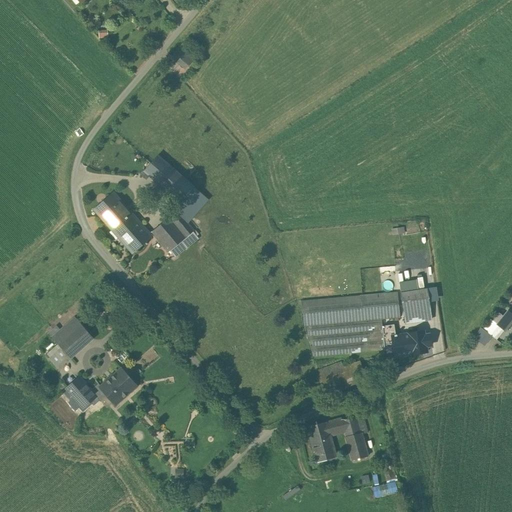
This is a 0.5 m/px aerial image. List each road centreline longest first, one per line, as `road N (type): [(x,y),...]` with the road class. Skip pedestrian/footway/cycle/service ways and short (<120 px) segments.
road 1 (unclassified): [(264,440),(85,233),(72,200),(74,164),(99,122),(206,0)]
road 2 (unclassified): [(511,352),(406,371),(264,440)]
